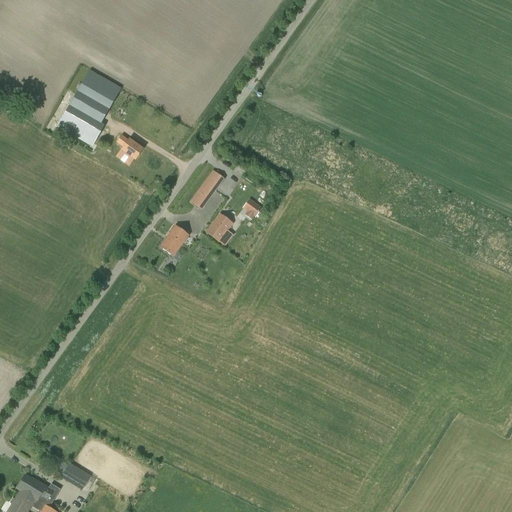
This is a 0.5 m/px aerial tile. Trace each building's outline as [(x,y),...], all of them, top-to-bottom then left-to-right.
[(102,123),(105,116),(109,110),(119,93),(121,89),(89,71),(56,128),(91,148),(104,126),(101,124),(102,123)] [(121,136),(116,143),(123,148),(121,150),(120,152),(120,153),(132,161),(133,159),(135,160),(142,150),(135,144),(129,140),(128,141),(121,136)] [(210,177),(194,199),(203,205),(219,183),(210,177)] [(247,211),(254,216),(255,216),(261,208),(250,200),(244,208),(247,211)] [(206,233),(223,246),(231,235),(227,232),(232,224),(219,215),(206,233)] [(174,226),(159,248),(173,258),(188,236),(174,226)] [(60,478),(81,491),(90,476),(69,464),(60,478)] [(23,477),(15,490),(19,492),(26,496),(33,500),(33,501),(34,501),(35,502),(42,506),(44,504),(49,508),(60,490),(51,484),(47,490),(36,483),(35,484),(23,477)] [(19,492),(6,511),(56,511),(49,508),(44,504),(42,506),(39,511),(27,511),(34,501),(33,501),(33,500),(26,496),(25,496),(19,492)]
